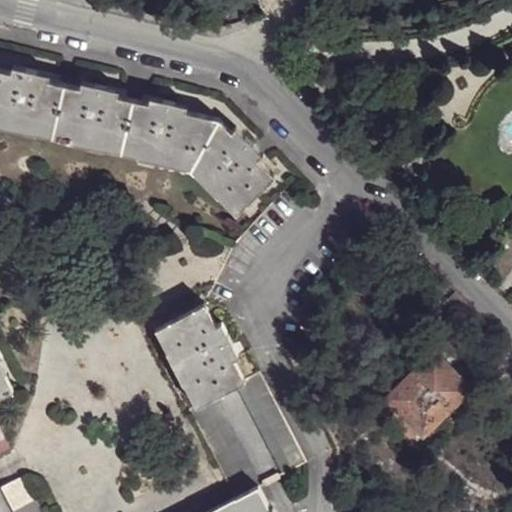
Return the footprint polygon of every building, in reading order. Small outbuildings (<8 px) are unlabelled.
[(15,64),(13,70),(38,75),(39,69),(15,64)] [(13,70),(0,66),(0,118),(39,127),(37,131),(71,139),(72,134),(107,143),(106,147),(140,154),(141,150),(195,162),(224,191),(221,195),(239,213),(278,175),(262,157),(235,131),(222,117),(189,109),(164,104),(151,101),(143,99),(128,96),(119,93),(107,91),(82,86),(61,81),(50,78),(38,75),(13,70)] [(84,79),(82,86),(107,91),(109,85),(84,79)] [(166,98),(164,104),(189,109),(190,104),(166,98)] [(0,124),(37,133),(37,131),(39,127),(0,118),(0,124)] [(240,126),(235,131),(262,157),(266,154),(240,126)] [(106,149),(106,147),(107,143),(72,134),(71,139),(71,140),(106,149)] [(192,168),(195,162),(141,150),(140,154),(140,157),(192,168)] [(219,196),(221,195),(224,191),(195,162),(192,168),(219,196)] [(437,225),(459,248),(467,241),(445,218),(437,225)] [(496,330),(460,292),(447,304),(457,315),(485,342),(496,330)] [(228,345),(216,323),(205,301),(156,326),(168,349),(172,347),(189,379),(184,381),(195,403),(196,404),(213,395),(235,384),(245,379),(244,377),(234,357),(228,345)] [(222,320),(216,323),(228,345),(234,342),(222,320)] [(234,342),(228,345),(234,357),(240,354),(234,342)] [(183,382),(184,381),(189,379),(172,347),(168,349),(166,350),(183,382)] [(431,359),(422,350),(411,362),(413,364),(420,372),(431,359)] [(435,356),(431,359),(420,372),(415,376),(410,381),(392,400),(407,415),(415,406),(433,424),(458,400),(465,392),(469,388),(460,381),(435,356)] [(415,376),(420,372),(413,364),(409,368),(415,376)] [(259,370),(244,377),(245,379),(235,384),(283,476),(308,463),(259,370)] [(0,394),(13,389),(4,373),(0,374),(0,394)] [(235,498),(236,500),(261,487),(213,395),(196,404),(195,403),(188,407),(235,498)] [(425,432),(433,424),(415,406),(407,415),(425,432)] [(0,455),(11,450),(0,427),(0,455)] [(0,487),(2,486),(23,475),(26,473),(25,471),(22,473),(1,484),(0,484),(0,487)] [(15,511),(42,511),(23,475),(2,486),(15,511)] [(273,511),(261,487),(236,500),(238,504),(223,511),(273,511)] [(209,511),(223,511),(238,504),(236,500),(235,498),(209,511)]
